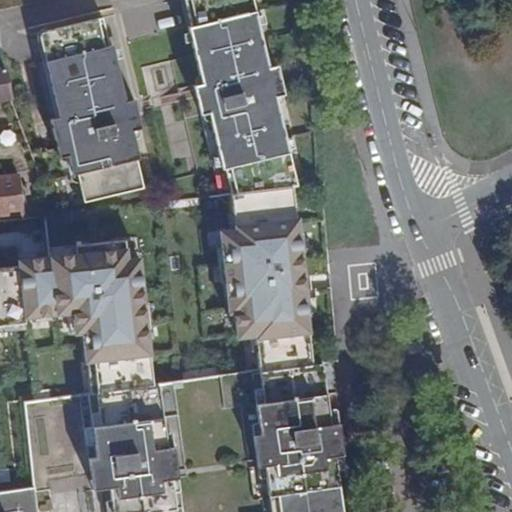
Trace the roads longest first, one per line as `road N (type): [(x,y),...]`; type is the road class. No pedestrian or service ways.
road 1 (residential): [(354,0),(417,233)]
road 2 (residential): [(417,233),(453,293),(511,452)]
road 3 (unknown): [(16,19),(65,227)]
